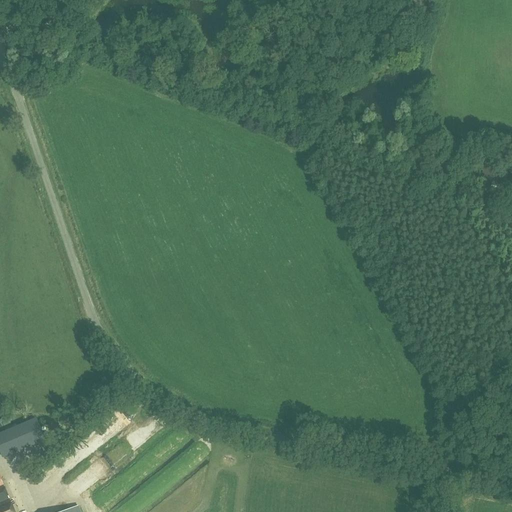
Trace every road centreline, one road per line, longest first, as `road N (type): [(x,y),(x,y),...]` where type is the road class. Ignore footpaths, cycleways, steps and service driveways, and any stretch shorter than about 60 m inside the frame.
road 1 (unclassified): [(511,489),(223,428),(149,391),(93,317),(0,57)]
road 2 (track): [(295,141),(310,151),(446,386),(436,511)]
road 3 (track): [(13,22),(295,141)]
road 4 (track): [(295,141),(443,187),(479,189),(511,171)]
